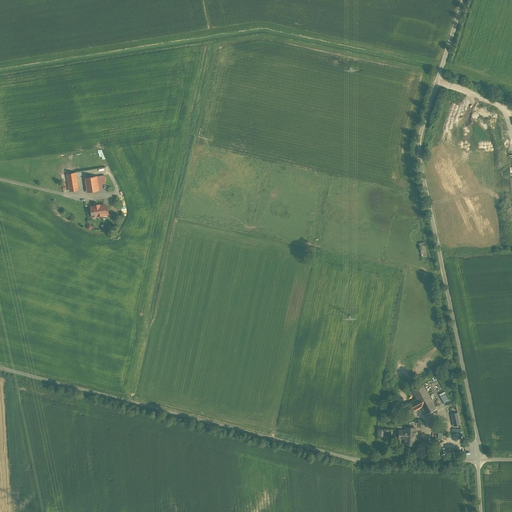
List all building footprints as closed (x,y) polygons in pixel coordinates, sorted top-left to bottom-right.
[(74,173),(64,175),(67,191),(77,189),(74,173)] [(103,176),(83,178),(85,193),(102,190),(102,185),(105,184),(103,176)] [(104,205),(100,206),(99,205),(100,205),(99,204),(99,205),(95,205),(94,205),(94,206),(91,207),(92,216),(92,217),(93,217),(96,216),(98,217),(103,216),(104,215),(108,214),(107,207),(105,207),(105,205),(104,205)] [(423,242),(417,243),(421,258),(427,256),(423,242)] [(423,386),(410,391),(415,402),(409,405),(413,414),(423,409),(425,415),(435,411),(423,386)] [(438,395),(443,404),(448,401),(443,392),(438,395)] [(458,414),(449,416),(452,427),(460,425),(458,414)] [(415,428),(405,427),(405,431),(399,430),(399,438),(405,439),(404,445),(414,445),(415,431),(414,431),(415,428)]
